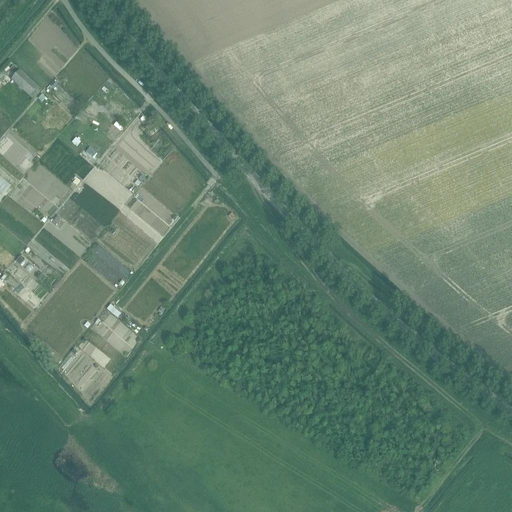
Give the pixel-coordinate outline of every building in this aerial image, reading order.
[(3,65),(0,68),(0,76),(5,81),(12,72),(3,65)] [(38,87),(20,70),(11,79),(30,95),(38,87)] [(79,132),(74,136),(79,141),(83,137),(79,132)] [(136,152),(144,143),(136,136),(127,145),(136,152)] [(43,189),(59,174),(50,165),(35,181),(43,189)] [(60,221),(64,216),(60,212),(55,216),(60,221)]
